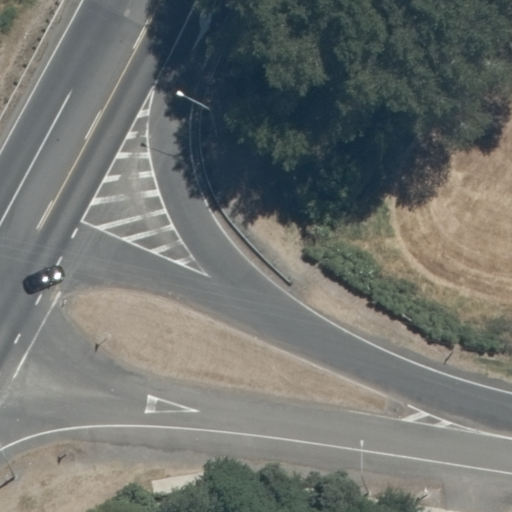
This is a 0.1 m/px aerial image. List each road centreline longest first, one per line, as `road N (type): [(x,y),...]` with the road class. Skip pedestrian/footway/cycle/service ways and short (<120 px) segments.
road 1 (tertiary): [(484,434),(397,436),(0,376)]
road 2 (trunk): [(220,0),(171,96),(171,155),(188,203),(270,318)]
road 3 (trunk): [(42,224),(159,0)]
road 4 (tertiary): [(42,224),(270,318)]
road 5 (tertiary): [(270,318),(407,379),(484,434)]
